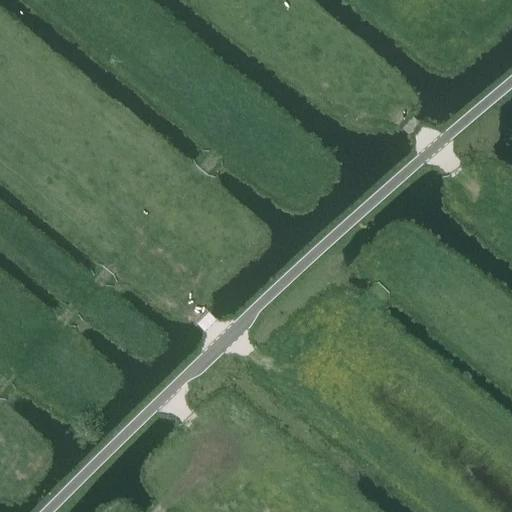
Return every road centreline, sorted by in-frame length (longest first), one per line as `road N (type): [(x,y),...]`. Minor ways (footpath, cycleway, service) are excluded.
road 1 (unclassified): [(51,511),(361,208),(511,79)]
road 2 (track): [(224,143),(0,389)]
road 3 (track): [(159,511),(218,445),(166,394)]
road 4 (track): [(125,253),(226,335)]
